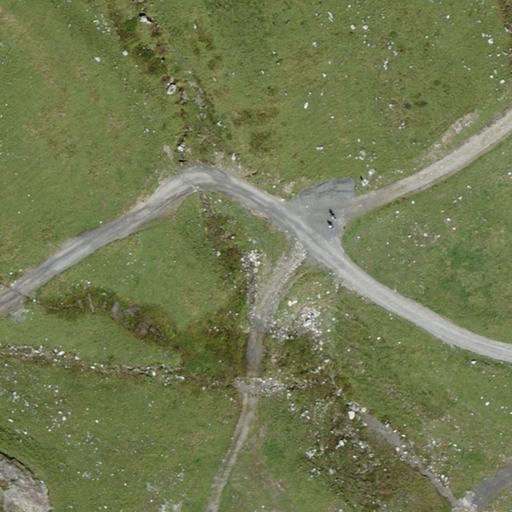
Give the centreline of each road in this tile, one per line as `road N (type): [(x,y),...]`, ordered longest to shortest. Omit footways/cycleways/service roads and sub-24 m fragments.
road 1 (track): [(0,300),(202,177),(226,181),(316,239)]
road 2 (track): [(211,511),(262,320),(285,269),(316,239)]
road 3 (track): [(316,239),(355,205),(459,161),(511,119)]
road 4 (track): [(316,239),(366,284),(443,330),(511,354)]
